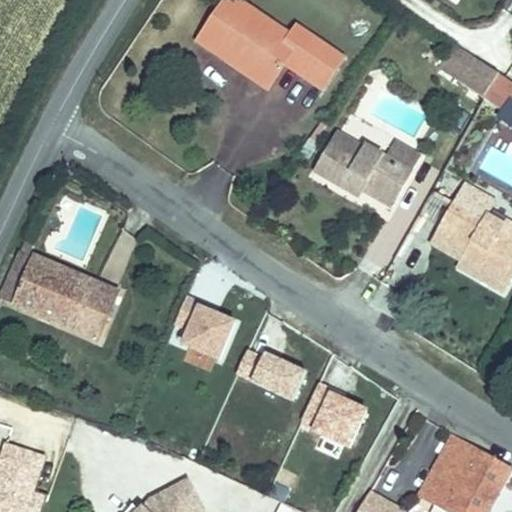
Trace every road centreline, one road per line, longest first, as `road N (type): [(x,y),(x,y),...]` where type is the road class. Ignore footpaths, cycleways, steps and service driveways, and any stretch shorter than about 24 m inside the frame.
road 1 (unclassified): [(56,132),(422,384)]
road 2 (tertiary): [(56,132),(72,85),(135,0)]
road 3 (unknown): [(0,408),(141,470)]
road 4 (residential): [(422,384),(351,511)]
road 5 (tertiary): [(0,247),(56,132)]
road 6 (unknown): [(412,0),(476,42),(494,38),(511,13)]
